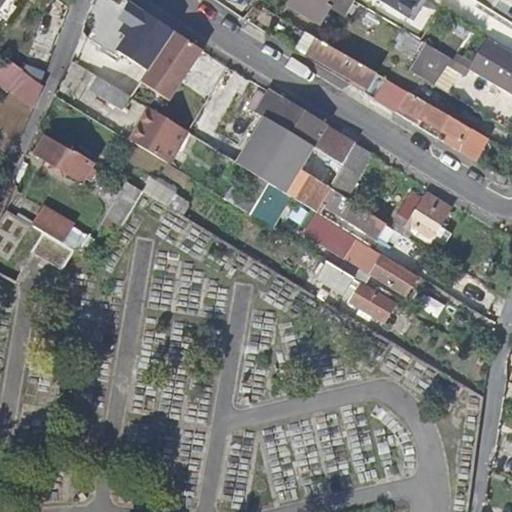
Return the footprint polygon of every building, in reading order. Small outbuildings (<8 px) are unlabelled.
[(0,0),(0,16),(5,20),(18,0),(0,0)] [(356,1),(353,0),(290,0),(288,6),(315,24),(329,10),(345,19),(356,1)] [(378,0),(409,18),(419,0),(378,0)] [(178,34),(136,6),(132,13),(111,1),(102,15),(127,31),(129,28),(130,29),(125,38),(132,43),(123,57),(150,74),(178,34)] [(307,33),(299,47),(310,54),(319,40),(307,33)] [(206,53),(178,34),(150,74),(145,84),(172,105),(206,53)] [(351,84),(365,93),(376,74),(319,40),(310,54),(354,79),(351,84)] [(462,64),(511,95),(511,54),(496,45),(490,41),(475,65),(457,55),(455,60),(462,64)] [(458,71),(462,64),(455,60),(425,43),(410,71),(434,85),(446,64),(458,71)] [(7,59),(0,68),(0,86),(29,108),(45,87),(7,59)] [(134,101),(104,82),(97,95),(126,113),(134,101)] [(356,146),(272,94),(268,100),(248,87),(239,103),(267,120),(314,149),(344,167),(356,146)] [(473,146),(480,134),(446,114),(406,91),(397,105),(408,111),(406,115),(419,123),(421,120),(463,144),(464,141),(473,146)] [(168,165),(188,134),(159,116),(148,136),(137,130),(130,142),(168,165)] [(301,171),(314,149),(267,120),(238,167),(286,195),(301,171)] [(68,174),(77,156),(47,136),(36,154),(68,174)] [(361,178),(374,156),(356,146),(344,167),(361,178)] [(95,165),(78,155),(77,156),(68,174),(83,183),(95,165)] [(286,195),(301,204),(309,191),(322,198),(329,188),(301,171),(286,195)] [(150,179),(143,191),(169,208),(177,195),(150,179)] [(123,227),(143,194),(129,185),(122,196),(117,205),(109,218),(123,227)] [(108,200),(117,205),(122,196),(114,191),(108,200)] [(413,197),(397,224),(431,244),(451,211),(425,195),(422,202),(413,197)] [(381,234),(386,224),(355,205),(350,215),(381,234)] [(46,208),(34,227),(46,235),(62,244),(73,225),(46,208)] [(119,234),(123,227),(109,218),(105,225),(119,234)] [(62,244),(46,235),(35,253),(63,271),(75,252),(62,244)] [(363,248),(357,258),(366,263),(361,271),(406,298),(417,280),(363,248)] [(327,267),(318,283),(344,299),(351,303),(350,305),(385,326),(396,308),(327,267)] [(419,312),(439,319),(444,303),(424,296),(419,312)]
